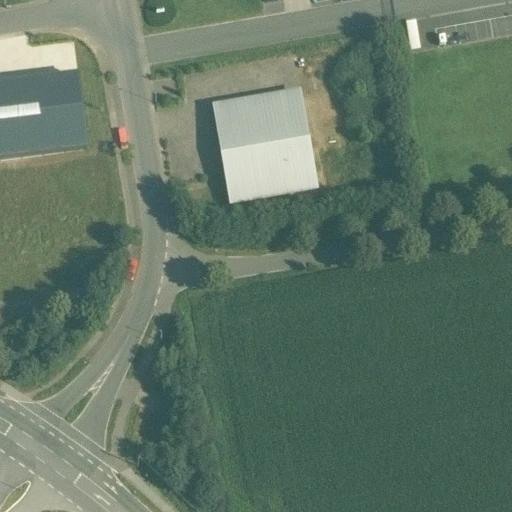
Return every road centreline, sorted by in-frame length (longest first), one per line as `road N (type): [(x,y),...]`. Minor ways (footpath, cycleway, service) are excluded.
road 1 (unclassified): [(511,221),(215,271),(153,266)]
road 2 (residential): [(153,266),(156,210),(118,7)]
road 3 (residential): [(64,469),(128,342)]
road 4 (residential): [(128,342),(29,444)]
road 5 (residential): [(0,29),(118,7)]
